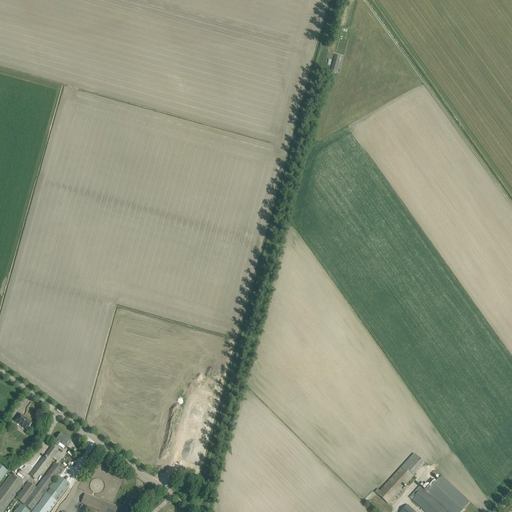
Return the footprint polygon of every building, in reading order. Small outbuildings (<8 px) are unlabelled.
[(340,63),(334,62),(331,72),(337,73),(340,63)] [(193,390),(173,462),(177,463),(175,468),(195,474),(197,469),(198,469),(218,397),(193,390)] [(20,414),(14,421),(27,430),(32,423),(20,414)] [(54,443),(52,447),(57,451),(60,448),(58,446),(63,449),(65,447),(66,444),(69,440),(65,437),(65,438),(61,435),(61,434),(59,436),(58,438),(56,440),(54,443)] [(57,451),(52,447),(45,456),(44,456),(29,476),(36,481),(51,461),(50,460),(57,451)] [(65,452),(59,461),(63,464),(68,454),(65,452)] [(415,477),(417,474),(416,474),(425,464),(414,454),(380,491),(378,489),(375,492),(389,505),(396,497),(398,499),(400,497),(398,495),(415,476),(415,477)] [(24,484),(11,474),(11,475),(7,472),(7,471),(0,465),(0,481),(6,473),(10,476),(0,489),(0,511),(2,511),(21,487),(23,488),(15,498),(23,504),(22,506),(21,505),(15,511),(49,511),(70,485),(59,476),(54,482),(53,482),(64,468),(61,466),(60,467),(55,463),(36,488),(28,482),(24,487),(22,486),(24,484)] [(463,511),(466,510),(464,509),(470,502),(442,476),(437,481),(435,479),(425,491),(420,487),(410,498),(425,511),(463,511)] [(101,511),(115,511),(118,508),(85,494),(81,503),(101,511)] [(128,495),(126,499),(119,511),(134,511),(136,508),(140,500),(128,495)] [(7,509),(11,511),(13,511),(19,504),(14,500),(7,509)]
